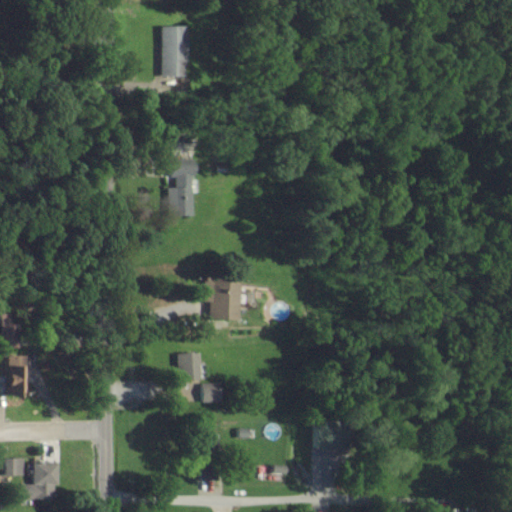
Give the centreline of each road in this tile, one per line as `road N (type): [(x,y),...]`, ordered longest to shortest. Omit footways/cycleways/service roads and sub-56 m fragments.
road 1 (tertiary): [(104,0),(107,511)]
road 2 (residential): [(108,494),(442,502)]
